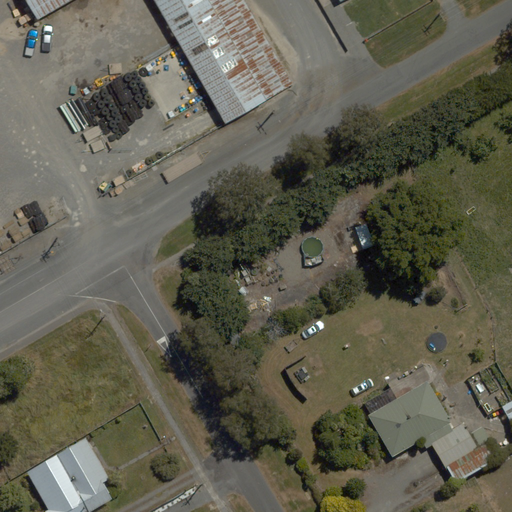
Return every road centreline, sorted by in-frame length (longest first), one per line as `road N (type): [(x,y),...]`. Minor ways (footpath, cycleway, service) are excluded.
road 1 (residential): [(112,245),(511,13)]
road 2 (residential): [(112,245),(268,511)]
road 3 (residential): [(0,311),(112,245)]
